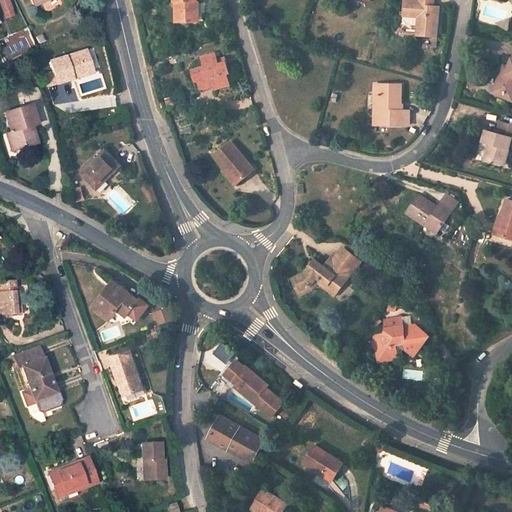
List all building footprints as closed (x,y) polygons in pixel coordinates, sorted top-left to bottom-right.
[(0,0),(0,20),(16,14),(10,0),(0,0)] [(196,0),(174,0),(174,2),(177,2),(177,21),(195,21),(194,1),(197,1),(196,0)] [(434,7),(434,0),(421,0),(421,2),(406,1),(405,16),(420,17),(418,35),(438,37),(440,8),(434,7)] [(44,40),(41,34),(36,37),(38,43),(44,40)] [(90,68),(85,50),(49,61),(55,84),(72,78),(71,75),(90,68)] [(216,85),(231,81),(229,74),(231,74),(228,63),(220,65),(219,61),(217,54),(203,58),(206,66),(194,70),(197,81),(200,80),(203,90),(216,85)] [(511,61),(509,69),(506,75),(502,72),(493,92),(503,97),(505,92),(511,95),(511,61)] [(92,72),(90,68),(71,75),(72,78),(92,72)] [(232,85),(231,81),(216,85),(217,90),(232,85)] [(401,111),(402,85),(379,83),(379,91),(375,90),(374,109),(378,115),(378,120),(386,121),(386,125),(405,126),(406,111),(401,111)] [(36,124),(30,104),(3,112),(9,132),(5,133),(10,151),(24,147),(22,142),(34,138),(32,130),(28,131),(27,127),(36,124)] [(374,124),(386,125),(386,121),(378,120),(378,115),(374,109),(374,124)] [(505,166),(511,139),(511,137),(486,130),(483,143),(489,144),(485,160),(505,166)] [(36,143),(34,138),(22,142),(24,147),(36,143)] [(254,173),(232,143),(210,159),(221,174),(224,172),(235,188),(254,173)] [(119,166),(105,151),(81,174),(96,189),(119,166)] [(230,192),(235,188),(224,172),(221,174),(218,176),(230,192)] [(441,234),(452,216),(440,209),(420,196),(409,214),(441,234)] [(511,241),(511,201),(501,199),(497,217),(499,217),(494,236),(511,241)] [(444,202),(440,209),(452,216),(456,209),(444,202)] [(488,235),(494,236),(499,217),(497,217),(493,216),(488,235)] [(337,258),(333,256),(323,268),(315,261),(305,274),(291,278),(295,292),(309,288),(313,282),(316,279),(337,294),(354,271),(360,263),(343,250),(337,258)] [(334,298),(337,294),(316,279),(313,282),(334,298)] [(150,304),(140,297),(139,299),(114,280),(93,307),(109,320),(120,306),(138,319),(150,304)] [(0,314),(21,313),(19,290),(0,292),(0,314)] [(159,326),(176,320),(171,306),(154,312),(159,326)] [(404,356),(413,354),(421,358),(434,337),(421,329),(406,333),(405,330),(403,320),(385,325),(388,338),(382,339),(385,351),(381,357),(392,365),(401,362),(404,356)] [(383,367),(392,365),(381,357),(385,351),(382,339),(376,341),(383,367)] [(227,364),(237,354),(224,342),(215,353),(227,364)] [(42,408),(60,401),(61,395),(58,387),(56,388),(43,356),(39,345),(15,355),(19,367),(23,366),(31,388),(23,390),(28,404),(36,400),(39,406),(42,408)] [(144,386),(131,351),(111,358),(124,397),(136,392),(135,389),(144,386)] [(230,391),(268,417),(279,401),(260,388),(262,385),(248,375),(246,377),(238,372),(239,371),(229,364),(218,379),(226,384),(232,388),(230,391)] [(264,440),(220,416),(207,440),(251,464),(264,440)] [(161,461),(160,443),(142,444),(143,462),(146,462),(147,480),(164,478),(163,461),(161,461)] [(342,464),(314,446),(303,464),(317,473),(319,470),(333,478),(342,464)] [(97,482),(89,459),(49,474),(54,489),(62,485),(65,490),(85,483),(86,487),(97,482)] [(331,482),(333,478),(319,470),(317,473),(331,482)] [(58,497),(86,487),(85,483),(65,490),(62,485),(54,489),(58,497)] [(283,511),(288,505),(263,489),(251,509),(255,511),(283,511)] [(176,511),(179,511),(176,502),(166,506),(168,511),(176,511)]
